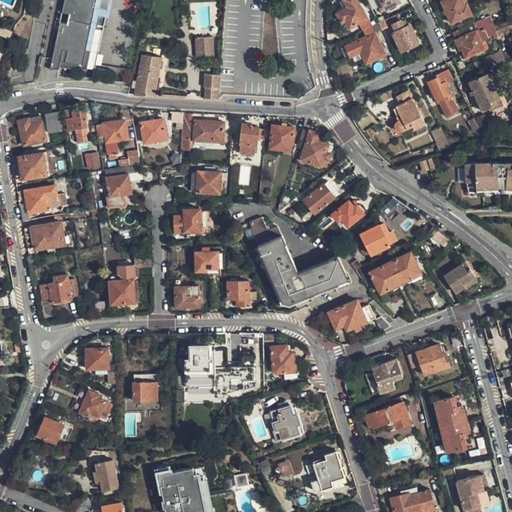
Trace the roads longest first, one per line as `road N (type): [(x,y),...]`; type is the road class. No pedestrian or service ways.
road 1 (residential): [(328,109),(61,97),(0,108)]
road 2 (residential): [(328,109),(366,164),(511,273)]
road 3 (residential): [(0,128),(36,328),(46,344)]
road 4 (residential): [(418,0),(445,56),(328,109)]
road 5 (residential): [(163,322),(272,322),(304,332),(325,361)]
road 6 (residential): [(470,309),(511,482)]
road 7 (residential): [(325,361),(371,511)]
road 8 (residential): [(325,361),(470,309)]
road 9 (residential): [(0,481),(46,344)]
road 10 (residential): [(163,322),(159,196)]
road 11 (residential): [(46,344),(81,330),(163,322)]
